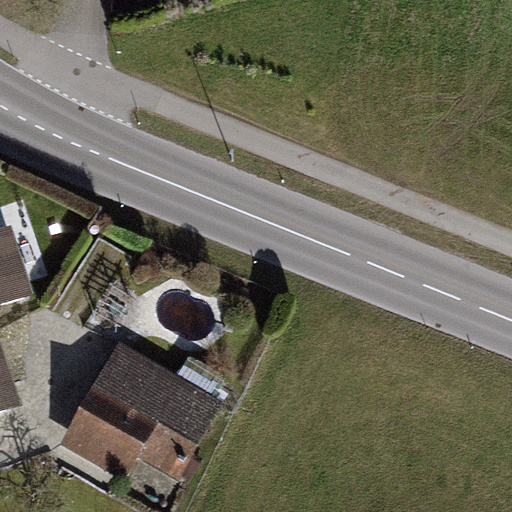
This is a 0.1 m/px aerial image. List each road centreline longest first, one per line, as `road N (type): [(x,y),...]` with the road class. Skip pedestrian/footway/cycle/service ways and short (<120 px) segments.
road 1 (track): [(0,29),(82,72),(511,245)]
road 2 (tertiary): [(511,321),(81,147),(0,105)]
